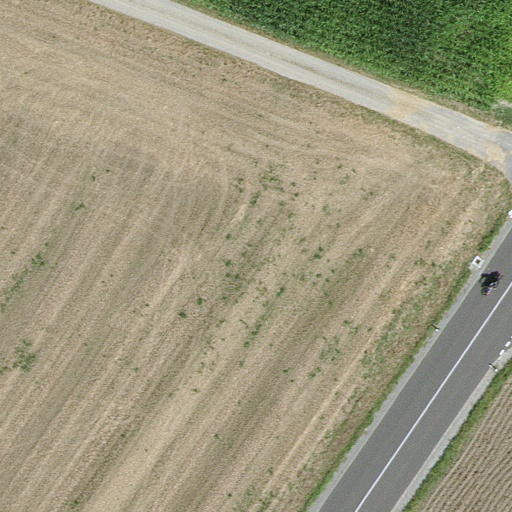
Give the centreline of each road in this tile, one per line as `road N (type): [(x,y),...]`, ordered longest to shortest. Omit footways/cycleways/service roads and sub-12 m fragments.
road 1 (track): [(125,0),(511,158)]
road 2 (tertiary): [(355,511),(511,283)]
